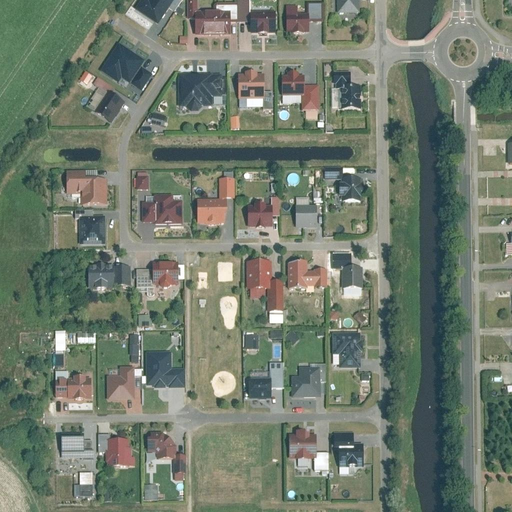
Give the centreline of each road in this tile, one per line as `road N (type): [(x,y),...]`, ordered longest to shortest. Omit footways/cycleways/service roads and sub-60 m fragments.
road 1 (residential): [(174,56),(122,150),(128,248),(382,248)]
road 2 (tertiary): [(462,75),(468,511)]
road 3 (residential): [(57,417),(384,416)]
road 4 (residential): [(174,56),(379,52)]
road 5 (residential): [(379,52),(382,248)]
road 6 (residential): [(382,248),(384,416)]
